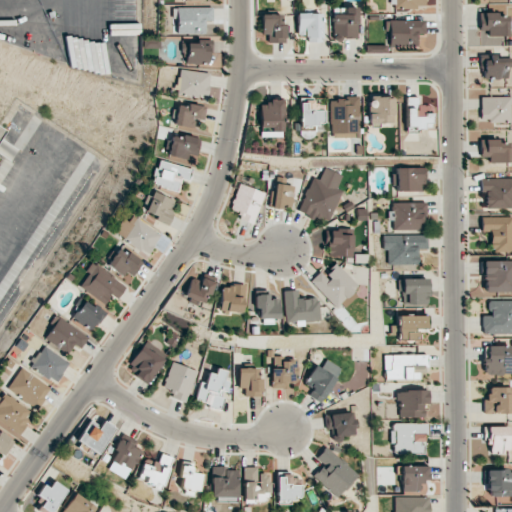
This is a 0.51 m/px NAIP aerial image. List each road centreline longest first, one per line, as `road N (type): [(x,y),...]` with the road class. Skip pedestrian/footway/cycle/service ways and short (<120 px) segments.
road 1 (residential): [(0,507),(193,240),(229,142),(243,67),(242,0)]
road 2 (residential): [(457,511),(451,0)]
road 3 (residential): [(243,67),(452,66)]
road 4 (residential): [(93,379),(196,434),(281,433)]
